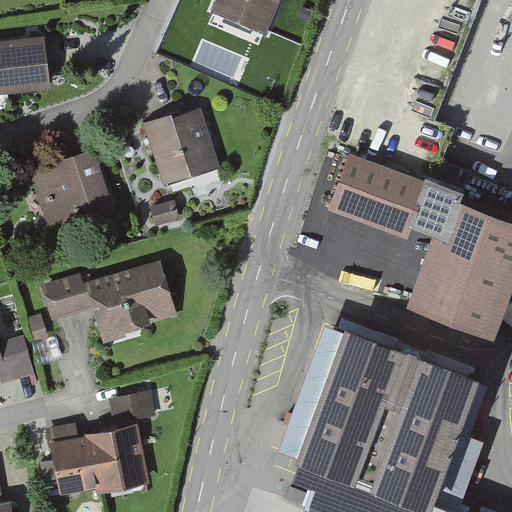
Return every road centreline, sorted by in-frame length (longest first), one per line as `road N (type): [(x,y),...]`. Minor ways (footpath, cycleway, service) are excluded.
road 1 (secondary): [(197,511),(297,151),(351,0)]
road 2 (residential): [(0,136),(115,90),(162,0)]
